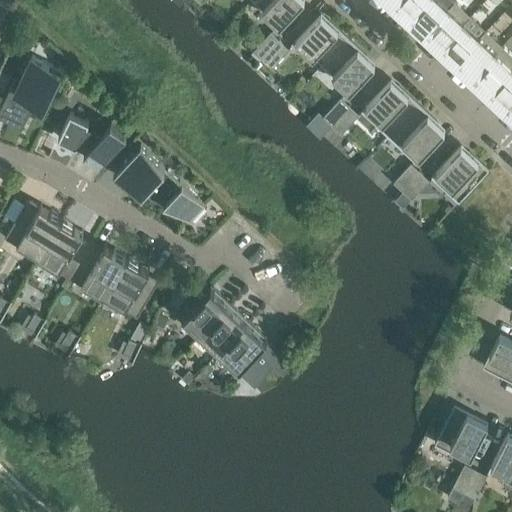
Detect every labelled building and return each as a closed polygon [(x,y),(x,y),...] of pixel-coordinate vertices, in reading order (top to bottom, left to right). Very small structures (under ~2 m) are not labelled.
[(255,0),(279,22),(274,27),(275,28),(301,0),(255,0)] [(395,0),(394,2),(393,3),(409,18),(410,16),(425,0),(395,0)] [(425,0),(410,16),(409,18),(425,32),(426,31),(455,0),(454,0),(425,0)] [(426,31),(425,32),(440,47),(442,46),(471,15),(455,0),(426,31)] [(297,39),(323,63),(348,37),(329,19),(327,21),(319,14),(291,43),(292,44),(297,39)] [(442,46),(440,47),(456,62),(457,61),(486,30),(486,29),(479,36),(465,23),(471,16),(471,15),(442,46)] [(457,61),(456,62),(472,77),(473,75),(502,44),(486,30),(457,61)] [(253,49),(262,58),(280,39),(271,31),(253,49)] [(348,37),(323,63),(349,88),(344,93),(345,94),(373,64),(365,57),(367,55),(348,37)] [(280,39),(262,58),(272,66),(289,48),(280,39)] [(473,75),(472,77),(488,91),(489,90),(511,65),(511,53),(502,44),(473,75)] [(0,116),(22,127),(35,100),(44,105),(61,68),(32,55),(21,78),(16,76),(0,108),(0,116)] [(511,65),(489,90),(488,91),(504,106),(505,105),(511,97),(511,65)] [(362,109),(388,134),(418,102),(399,85),(397,87),(389,79),(362,109)] [(323,115),(333,123),(350,105),(341,96),(323,115)] [(418,102),(388,134),(415,159),(443,130),(435,122),(437,120),(418,102)] [(350,105),(333,123),(342,132),(359,113),(350,105)] [(87,147),(85,149),(84,150),(100,164),(127,135),(111,121),(108,124),(98,115),(90,124),(88,123),(89,120),(71,111),(58,136),(77,145),(78,143),(87,147)] [(206,204),(141,143),(113,173),(191,220),(192,219),(192,218),(205,205),(206,204)] [(467,152),(459,145),(431,174),(459,200),(488,168),(469,150),(467,152)] [(394,180),(403,189),(420,170),(411,162),(394,180)] [(420,170),(403,189),(412,197),(429,179),(420,170)] [(37,257),(38,257),(63,216),(50,208),(48,211),(27,199),(5,236),(38,256),(37,257)] [(62,282),(66,284),(93,240),(73,227),(74,224),(63,217),(63,216),(38,257),(67,275),(62,282)] [(74,279),(103,296),(128,255),(127,255),(127,256),(115,248),(113,252),(93,240),(66,284),(70,287),(74,279)] [(128,255),(103,296),(104,297),(105,296),(137,315),(160,278),(139,266),(141,263),(128,255)] [(198,334),(199,335),(230,302),(219,292),(218,293),(211,287),(213,286),(212,285),(181,318),(183,320),(185,318),(200,332),(198,334)] [(0,316),(1,317),(0,318),(1,319),(12,299),(12,298),(11,300),(0,294),(0,316)] [(216,351),(217,352),(248,319),(237,309),(236,310),(229,304),(231,303),(230,302),(199,335),(200,336),(202,334),(218,348),(216,351)] [(20,326),(35,334),(34,335),(35,336),(47,316),(46,316),(45,317),(35,311),(33,315),(28,312),(20,326)] [(158,312),(153,322),(163,327),(168,317),(158,312)] [(248,319),(217,352),(218,353),(220,351),(231,361),(229,363),(236,369),(267,336),(255,325),(253,327),(247,321),(249,319),(248,319)] [(140,320),(131,336),(140,341),(149,325),(140,320)] [(55,342),(69,351),(69,352),(81,333),(81,332),(80,334),(69,328),(67,331),(63,329),(55,342)] [(496,341),(484,365),(511,379),(511,336),(503,332),(498,342),(496,341)] [(117,353),(133,360),(132,361),(133,361),(142,340),(141,342),(130,336),(128,340),(124,338),(117,353)] [(269,341),(262,348),(273,357),(279,350),(269,341)] [(188,371),(183,377),(188,382),(193,375),(188,371)] [(478,415),(454,403),(435,442),(468,459),(487,422),(477,418),(478,415)] [(488,469),(511,481),(511,435),(507,433),(488,469)] [(459,501),(461,498),(476,468),(465,462),(448,496),(459,501)] [(476,468),(461,498),(471,503),(474,496),(476,496),(487,474),(476,468)]
